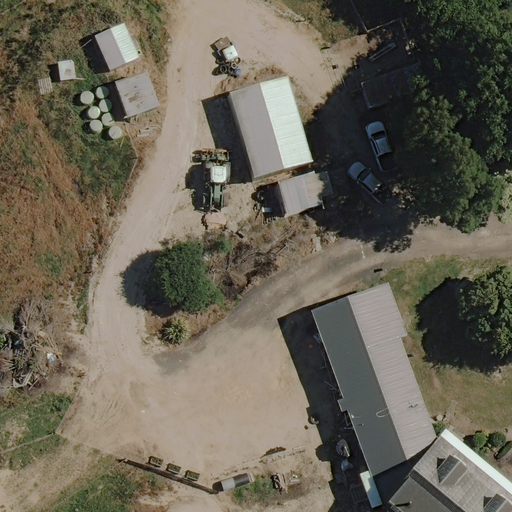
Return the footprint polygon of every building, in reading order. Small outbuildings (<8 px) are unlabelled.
[(137,64),(123,29),(91,42),(106,77),(137,64)] [(352,87),(365,119),(429,94),(425,84),(441,77),(432,55),(352,87)] [(214,63),(160,83),(169,109),(223,88),(214,63)] [(155,114),(143,80),(112,91),(124,125),(155,114)] [(306,169),(282,86),(226,103),(251,186),(306,169)] [(330,209),(322,179),(274,191),(282,221),(330,209)] [(511,511),(511,491),(441,434),(432,445),(396,347),(407,343),(385,285),(304,315),(364,476),(354,480),(367,511),(511,511)]
